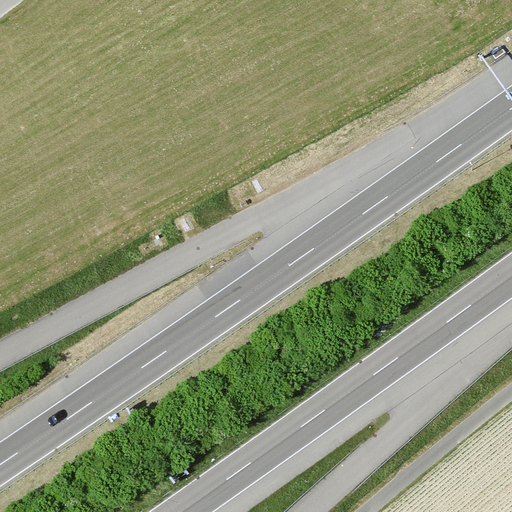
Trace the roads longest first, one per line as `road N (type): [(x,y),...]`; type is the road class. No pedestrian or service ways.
road 1 (motorway): [(511,107),(0,464)]
road 2 (motorway): [(180,511),(511,275)]
road 3 (track): [(366,511),(511,391)]
